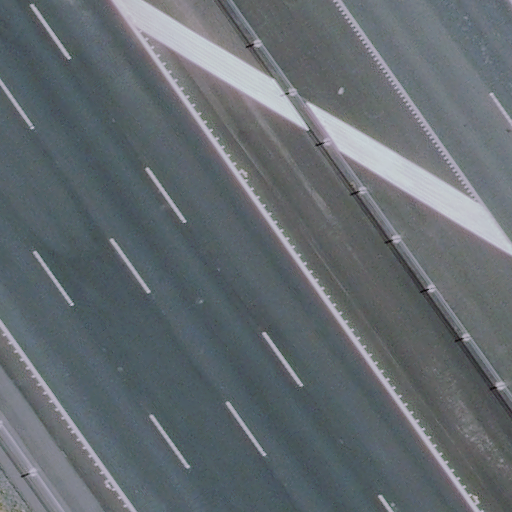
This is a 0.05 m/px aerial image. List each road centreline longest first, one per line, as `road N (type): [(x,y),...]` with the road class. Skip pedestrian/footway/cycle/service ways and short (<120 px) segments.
road 1 (motorway): [(373,511),(24,0)]
road 2 (motorway): [(430,0),(511,116)]
